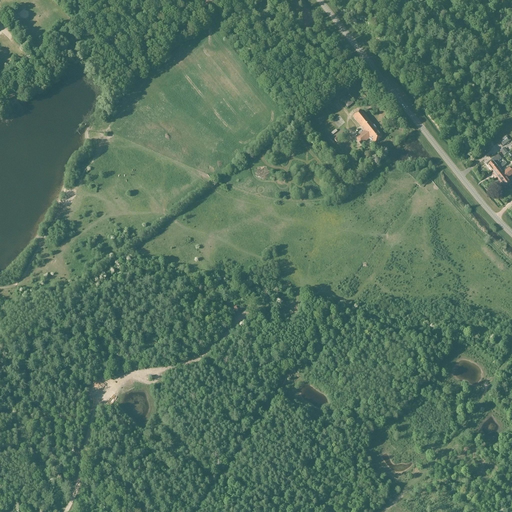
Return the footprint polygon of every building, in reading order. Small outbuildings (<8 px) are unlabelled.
[(374,144),(382,137),(361,111),(353,117),(364,131),(355,138),(361,145),(370,138),(374,144)] [(337,144),(346,136),(342,131),(333,138),(337,144)] [(505,137),(499,141),(503,146),(509,142),(505,137)] [(495,164),(501,159),(498,155),(486,165),(492,172),(498,168),(495,164)] [(496,178),(502,174),(500,170),(506,164),(505,162),(498,168),(492,172),(496,178)] [(502,174),(496,178),(501,184),(504,187),(510,183),(507,179),(506,178),(511,172),(511,170),(511,171),(509,168),(502,174)] [(102,384),(108,389),(111,385),(104,381),(102,384)]
